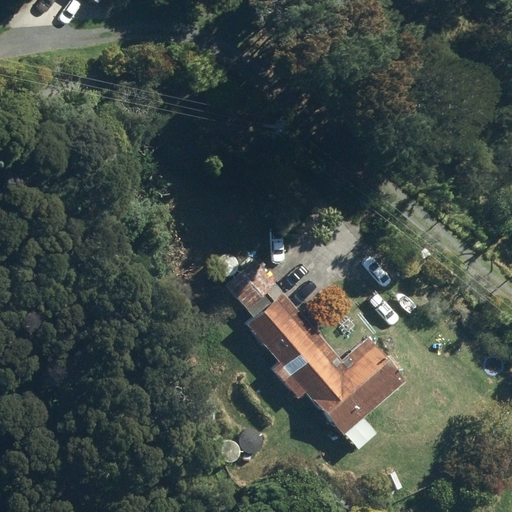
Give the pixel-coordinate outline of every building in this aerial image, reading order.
[(247,258),(220,285),(241,308),(269,283),(247,258)] [(336,359),(276,291),(239,324),(273,362),(267,367),(292,398),(299,392),(338,435),(400,380),(362,337),(336,359)] [(479,413),(462,403),(451,424),(467,433),(479,413)] [(213,435),(208,409),(189,412),(194,439),(213,435)] [(378,476),(384,492),(397,487),(390,471),(378,476)]
